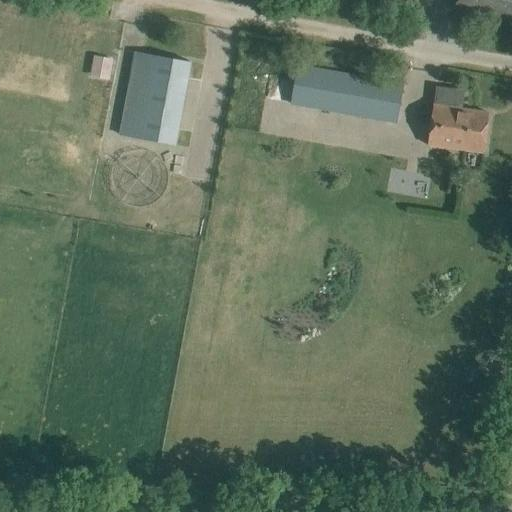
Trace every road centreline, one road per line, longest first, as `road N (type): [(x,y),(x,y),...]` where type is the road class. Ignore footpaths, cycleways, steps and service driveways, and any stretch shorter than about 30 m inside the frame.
road 1 (unclassified): [(305,25),(511,64)]
road 2 (track): [(173,0),(305,25)]
